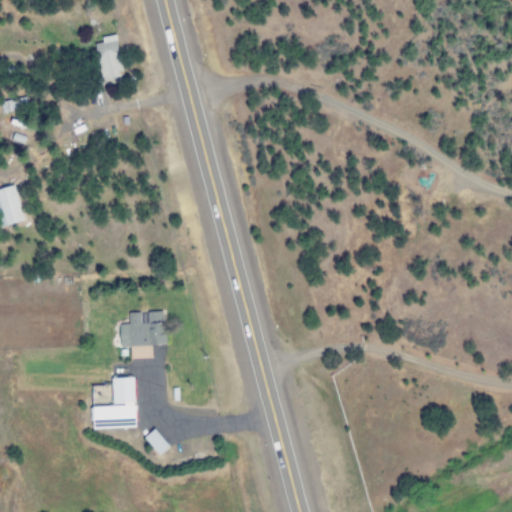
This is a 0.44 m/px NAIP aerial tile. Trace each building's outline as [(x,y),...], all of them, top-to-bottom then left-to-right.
[(101,79),(122,76),(115,37),(94,40),(101,79)] [(21,97),(0,101),(0,103),(2,113),(23,109),(21,97)] [(0,213),(3,226),(23,220),(13,185),(0,188),(0,213)] [(151,358),(150,345),(165,344),(163,311),(146,312),(146,322),(139,323),(139,312),(127,313),(127,324),(118,324),(119,347),(129,347),(129,359),(151,358)] [(134,427),(133,377),(110,378),(110,406),(90,406),(91,428),(134,427)] [(158,456),(168,447),(153,429),(143,437),(158,456)]
